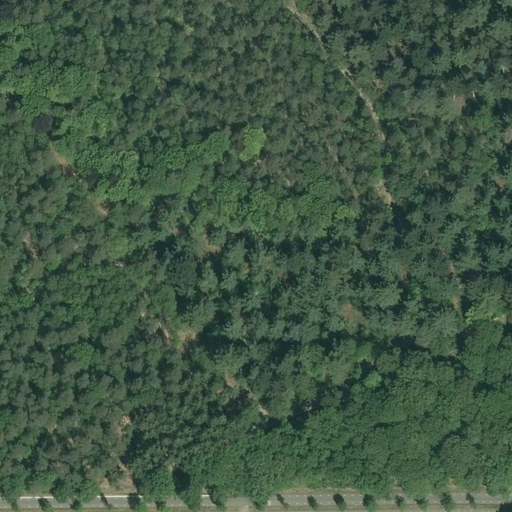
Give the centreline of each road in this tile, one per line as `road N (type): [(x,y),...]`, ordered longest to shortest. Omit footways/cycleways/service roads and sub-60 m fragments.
road 1 (unclassified): [(246,499),(245,455),(257,426),(511,325)]
road 2 (tertiary): [(511,497),(246,499)]
road 3 (tertiary): [(0,504),(246,499)]
road 4 (track): [(380,132),(352,80),(273,0)]
road 5 (track): [(456,269),(492,118)]
road 6 (track): [(476,340),(456,269),(408,231)]
